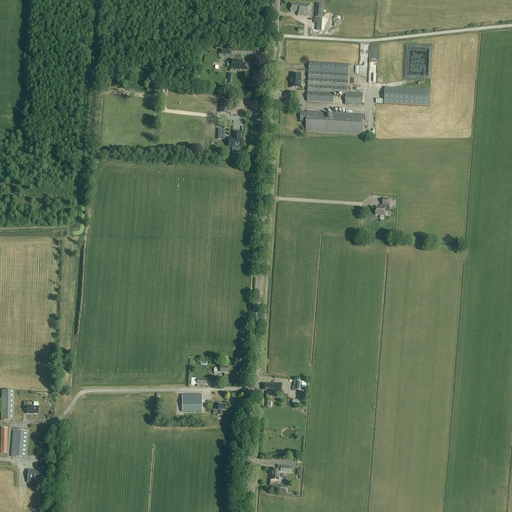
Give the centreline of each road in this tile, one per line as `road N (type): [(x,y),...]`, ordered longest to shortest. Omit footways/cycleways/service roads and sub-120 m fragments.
road 1 (tertiary): [(251,388),(274,0)]
road 2 (unclassified): [(50,511),(57,422),(82,391),(251,388)]
road 3 (tertiary): [(242,511),(251,388)]
